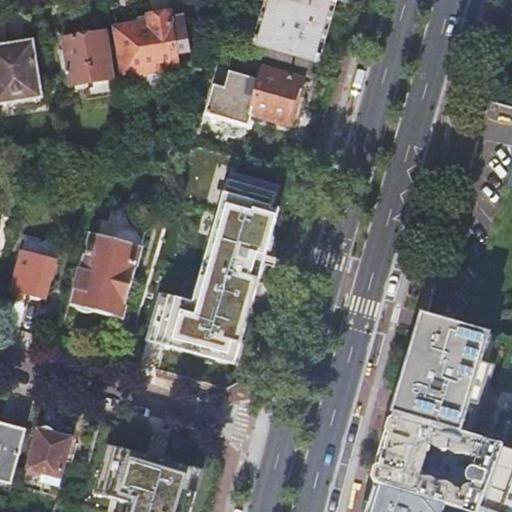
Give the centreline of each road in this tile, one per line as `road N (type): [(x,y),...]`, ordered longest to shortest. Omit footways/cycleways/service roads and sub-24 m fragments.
road 1 (primary): [(309,511),(452,0)]
road 2 (primary): [(407,0),(283,437)]
road 3 (residential): [(0,358),(283,437)]
